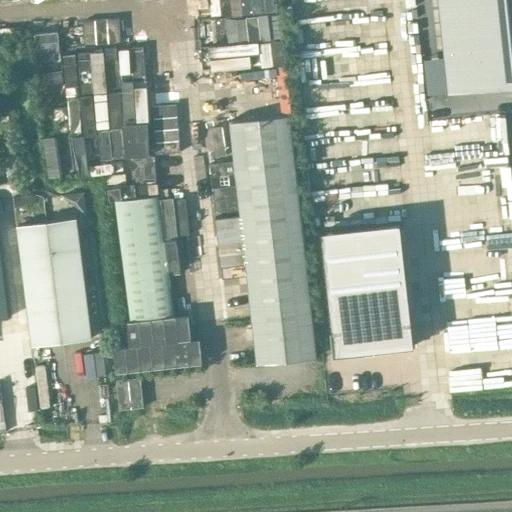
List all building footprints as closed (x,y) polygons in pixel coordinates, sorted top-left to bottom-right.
[(511,0),(440,0),(446,57),(450,93),(450,94),(511,87),(511,0)] [(238,194),(217,196),(224,273),(247,271),(256,363),(317,357),(290,115),(230,122),(238,194)] [(19,176),(12,177),(13,189),(22,188),(21,179),(21,176),(19,176)] [(36,194),(14,197),(15,205),(37,203),(36,194)] [(159,196),(116,202),(131,319),(175,313),(159,196)] [(17,225),(32,345),(92,338),(77,218),(17,225)] [(400,223),(321,231),(334,355),(414,346),(400,223)] [(0,319),(8,318),(0,248),(0,319)]
